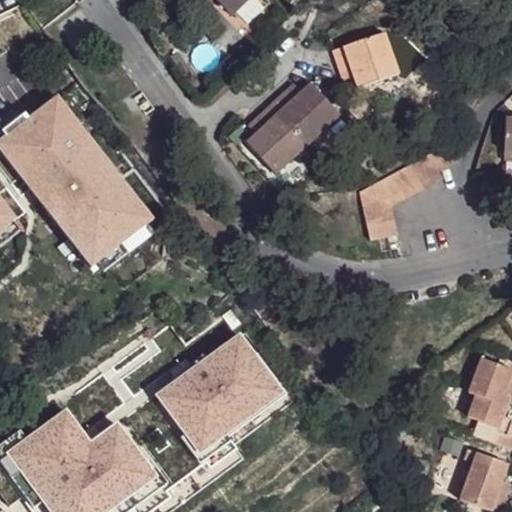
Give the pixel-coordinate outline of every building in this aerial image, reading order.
[(214,0),(231,18),(249,0),(214,0)] [(384,36),(332,51),(338,71),(349,69),(351,77),(354,89),(396,78),(384,36)] [(0,142),(24,175),(25,176),(35,169),(49,189),(39,196),(40,197),(71,239),(77,235),(127,198),(133,194),(102,151),(102,150),(92,158),(79,140),(89,132),(88,132),(71,108),(70,107),(60,115),(51,103),(61,95),(41,68),(13,88),(9,83),(0,89),(0,142)] [(338,71),(341,82),(351,77),(349,69),(338,71)] [(275,101),(309,143),(342,119),(313,82),(304,90),(298,96),(292,89),(275,101)] [(298,96),(304,90),(298,83),(292,89),(298,96)] [(51,103),(60,115),(70,107),(71,108),(71,107),(62,94),(61,95),(51,103)] [(247,139),(274,173),(309,143),(275,101),(258,116),(264,125),(258,130),(247,139)] [(258,116),(250,120),(258,130),(264,125),(258,116)] [(511,123),(506,123),(503,156),(511,156),(511,123)] [(79,140),(92,158),(102,150),(102,151),(103,150),(89,131),(88,132),(89,132),(79,140)] [(449,142),(430,152),(440,170),(460,162),(449,142)] [(420,157),(417,159),(430,184),(443,177),(440,170),(430,152),(420,157)] [(511,156),(503,156),(503,165),(511,166),(511,156)] [(417,159),(404,166),(417,191),(430,184),(417,159)] [(404,166),(391,173),(404,198),(417,191),(404,166)] [(35,169),(25,176),(24,175),(23,176),(39,197),(40,197),(39,196),(49,189),(35,169)] [(391,173),(360,189),(392,206),(404,198),(391,173)] [(362,199),(367,225),(395,218),(392,206),(360,189),(362,199)] [(127,198),(77,235),(84,244),(134,207),(127,198)] [(367,225),(371,241),(388,237),(399,234),(395,218),(367,225)] [(224,315),(218,320),(227,332),(233,327),(224,315)] [(176,384),(159,398),(187,435),(199,451),(224,433),(227,436),(228,435),(251,418),(246,410),(275,388),(252,358),(254,356),(254,355),(239,336),(207,360),(194,370),(191,366),(186,360),(179,365),(187,376),(176,384)] [(254,356),(252,358),(275,388),(246,410),(251,418),(253,420),(287,394),(256,353),(254,355),(254,356)] [(191,366),(194,370),(207,360),(204,355),(191,366)] [(465,425),(484,432),(482,438),(511,448),(511,424),(500,420),(504,408),(497,405),(509,372),(477,360),(463,399),(473,403),(467,417),(465,425)] [(187,376),(179,365),(170,372),(175,378),(173,379),(176,384),(187,376)] [(504,408),(511,386),(511,373),(509,372),(497,405),(504,408)] [(456,397),(451,412),(467,417),(473,403),(463,399),(456,397)] [(29,444),(11,458),(46,505),(36,511),(113,511),(158,478),(148,465),(119,428),(104,439),(92,448),(83,436),(67,415),(29,444)] [(83,436),(92,448),(104,439),(94,427),(83,436)] [(199,451),(187,435),(182,439),(202,465),(207,461),(214,471),(240,452),(228,435),(227,436),(224,433),(199,451)] [(11,458),(29,444),(21,434),(0,449),(0,465),(35,511),(36,511),(46,505),(11,458)] [(474,468),(479,456),(469,454),(465,465),(474,468)] [(474,468),(464,504),(486,511),(492,511),(502,485),(507,467),(479,456),(474,468)] [(152,462),(148,465),(158,478),(113,511),(160,511),(175,501),(167,491),(172,487),(152,462)] [(505,511),(511,489),(502,485),(492,511),(505,511)]
